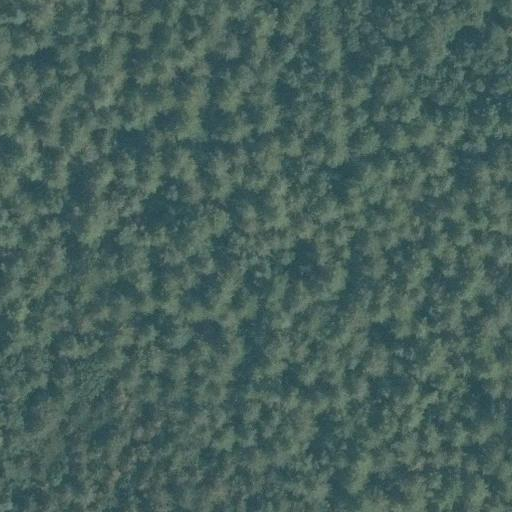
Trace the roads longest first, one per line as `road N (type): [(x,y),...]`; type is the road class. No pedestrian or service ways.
road 1 (track): [(378,511),(0,268)]
road 2 (track): [(511,128),(306,0)]
